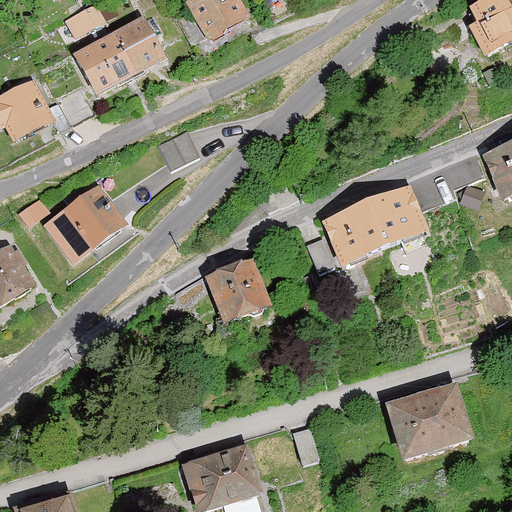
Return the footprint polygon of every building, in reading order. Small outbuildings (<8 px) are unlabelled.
[(209,44),(250,20),(237,0),(197,0),(187,6),(190,13),(178,20),(195,48),(207,41),(209,44)] [(472,33),(485,60),(511,47),(511,0),(496,0),(469,13),(477,30),(472,33)] [(76,42),(106,26),(96,7),(66,23),(76,42)] [(97,102),(166,65),(143,22),(74,59),(97,102)] [(15,146),(55,126),(34,84),(0,100),(0,133),(8,130),(15,146)] [(185,135),(160,148),(173,172),(198,159),(185,135)] [(504,203),(511,199),(511,154),(488,165),(504,203)] [(73,269),(127,229),(98,190),(44,229),(73,269)] [(342,272),(428,236),(409,190),(323,225),(342,272)] [(20,212),(30,228),(54,213),(43,197),(20,212)] [(0,312),(36,290),(11,249),(0,255),(0,312)] [(223,329),(272,311),(254,264),(205,282),(223,329)] [(403,465),(474,444),(457,389),(387,410),(403,465)] [(309,432),(294,436),(303,467),(318,463),(309,432)] [(195,511),(219,511),(263,499),(248,450),(182,470),(195,511)] [(76,511),(72,497),(25,511),(76,511)]
